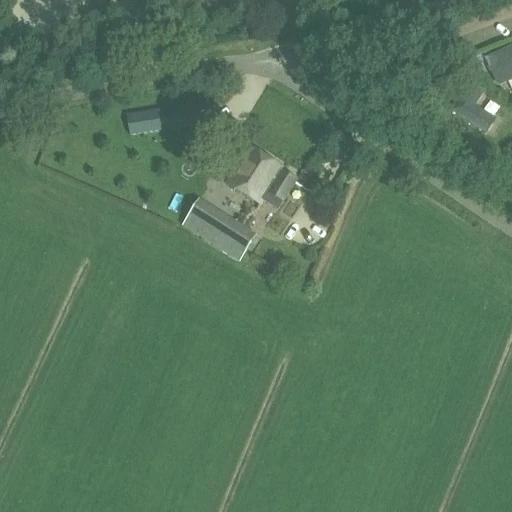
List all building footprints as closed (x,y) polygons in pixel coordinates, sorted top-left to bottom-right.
[(511,45),(484,59),(498,87),(511,80),(511,45)] [(449,111),(486,136),(496,120),(475,106),(484,92),(469,82),(449,111)] [(130,136),(206,123),(202,101),(127,114),(130,136)] [(261,204),(263,202),(278,211),(298,180),(249,148),(227,182),(261,204)] [(253,235),(197,199),(187,216),(242,252),(253,235)]
